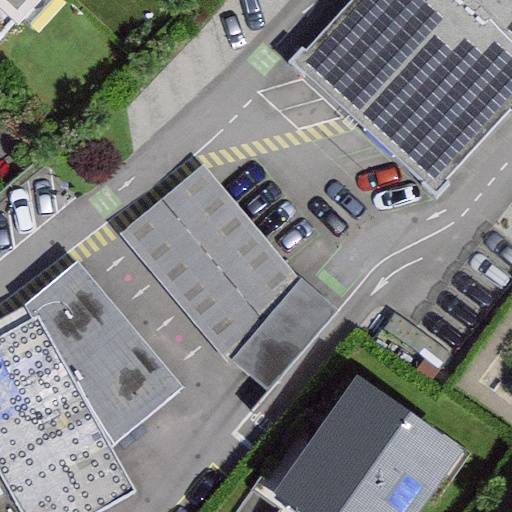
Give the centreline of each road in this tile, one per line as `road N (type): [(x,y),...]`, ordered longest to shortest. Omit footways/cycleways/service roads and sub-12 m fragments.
road 1 (residential): [(171,511),(511,160)]
road 2 (residential): [(319,0),(133,193),(0,290)]
